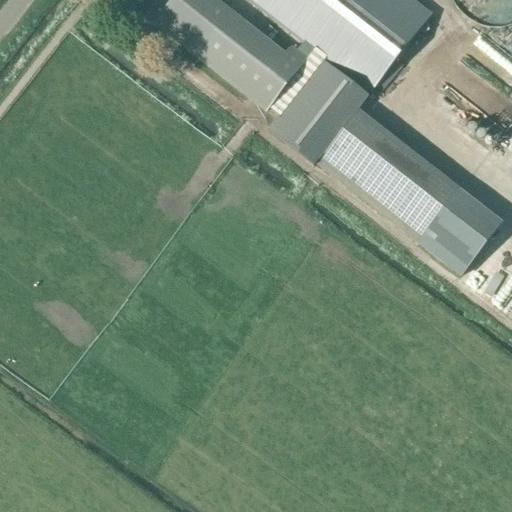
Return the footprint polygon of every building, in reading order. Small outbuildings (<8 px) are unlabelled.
[(454,197),(205,0),(175,0),(156,25),(268,112),(262,120),(418,243),(454,197)] [(252,0),(371,93),(432,15),(412,0),(252,0)] [(511,0),(452,0),(454,2),(460,12),(469,19),(479,25),(490,27),(501,27),(511,24),(511,0)] [(488,61),(497,46),(482,36),(472,51),(488,61)] [(511,126),(511,99),(478,71),(441,117),(489,155),(511,126)] [(418,243),(462,277),(498,231),(454,197),(418,243)]
